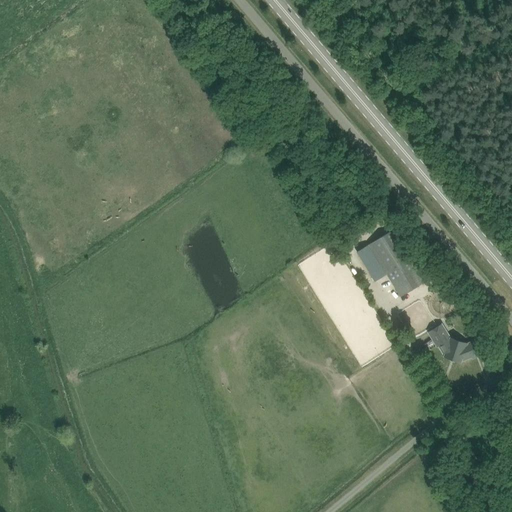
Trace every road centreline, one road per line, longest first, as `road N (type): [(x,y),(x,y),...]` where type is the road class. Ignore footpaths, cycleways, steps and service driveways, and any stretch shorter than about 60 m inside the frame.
road 1 (track): [(179,0),(372,285),(448,413)]
road 2 (unclassified): [(239,0),(511,319)]
road 3 (primary): [(511,278),(274,0)]
road 4 (track): [(511,219),(329,0)]
road 5 (unclassified): [(329,511),(511,371)]
